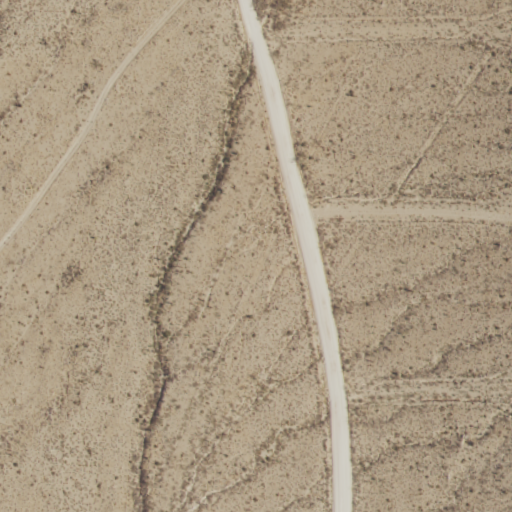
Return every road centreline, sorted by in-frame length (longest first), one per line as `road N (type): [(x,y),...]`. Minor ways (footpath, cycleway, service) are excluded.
road 1 (track): [(166,0),(0,239)]
road 2 (track): [(511,25),(248,32)]
road 3 (track): [(511,205),(293,216)]
road 4 (track): [(511,381),(327,394)]
